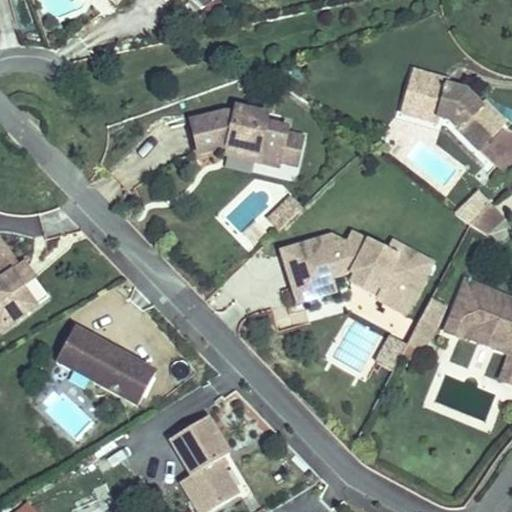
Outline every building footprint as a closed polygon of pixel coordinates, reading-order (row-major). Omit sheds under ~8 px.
[(215,0),(189,0),(201,11),(215,0)] [(415,72),(406,101),(440,111),(437,119),(449,123),(478,151),(505,123),(485,104),(482,107),(466,92),(447,86),(449,81),(415,72)] [(402,115),(436,125),(437,119),(440,111),(406,101),(402,115)] [(190,122),(199,155),(226,148),(227,148),(257,155),(255,162),(278,168),(279,163),(296,167),(303,137),(286,133),(287,129),(265,124),(267,115),(236,108),(234,115),(226,113),(190,122)] [(511,134),(500,147),(491,140),(479,153),(499,171),(511,157),(511,134)] [(257,155),(227,148),(225,156),(255,162),(257,155)] [(491,206),(479,193),(472,200),(484,213),(491,206)] [(291,200),(282,208),(292,219),(301,210),(291,200)] [(472,200),(456,216),(470,226),(484,213),(472,200)] [(470,226),(486,236),(504,219),(491,206),(484,213),(470,226)] [(269,220),(279,231),(292,219),(282,208),(269,220)] [(331,238),(281,253),(297,305),(334,293),(330,281),(353,274),(358,276),(372,283),(373,294),(372,296),(371,297),(405,315),(432,264),(393,243),(388,254),(352,235),(347,246),(331,238)] [(0,333),(36,306),(23,287),(11,272),(18,267),(0,242),(0,333)] [(11,272),(23,287),(34,279),(23,264),(18,267),(11,272)] [(372,283),(358,276),(352,286),(372,296),(373,294),(372,283)] [(465,282),(445,332),(450,334),(449,337),(460,341),(461,339),(465,340),(468,334),(478,338),(485,335),(501,341),(503,348),(511,350),(511,353),(510,358),(507,366),(511,367),(511,305),(498,299),(496,294),(465,282)] [(511,305),(511,300),(496,294),(498,299),(511,305)] [(431,299),(406,346),(400,357),(413,364),(418,353),(421,354),(435,327),(444,306),(431,299)] [(76,376),(137,409),(157,372),(75,329),(63,351),(83,362),(76,376)] [(468,334),(465,340),(510,358),(511,353),(511,350),(503,348),(501,341),(485,335),(478,338),(468,334)] [(376,364),(392,373),(406,346),(391,337),(376,364)] [(63,351),(56,365),(76,376),(83,362),(63,351)] [(511,367),(507,366),(501,382),(511,386),(511,367)] [(230,455),(207,419),(170,442),(191,477),(181,484),(191,501),(201,495),(211,511),(212,511),(240,495),(224,469),(219,462),(223,459),(230,455)] [(219,462),(224,469),(228,467),(223,459),(219,462)] [(198,511),(211,511),(201,495),(191,501),(198,511)] [(37,511),(27,501),(14,511),(37,511)]
